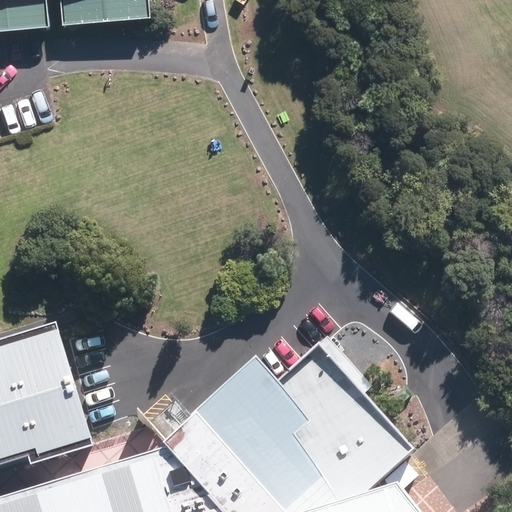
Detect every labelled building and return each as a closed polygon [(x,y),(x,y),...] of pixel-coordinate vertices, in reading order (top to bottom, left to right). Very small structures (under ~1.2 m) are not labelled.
[(0,0),(0,25),(56,21),(54,0),(70,0),(72,20),(160,12),(159,0),(0,0)] [(107,98),(83,102),(91,144),(115,140),(107,98)] [(13,140),(0,144),(0,165),(19,159),(13,140)] [(145,322),(118,328),(125,365),(153,359),(145,322)] [(0,354),(0,467),(52,450),(57,463),(115,444),(77,329),(0,354)] [(353,511),(354,511),(421,451),(322,346),(190,451),(0,507),(0,511),(353,511)]
